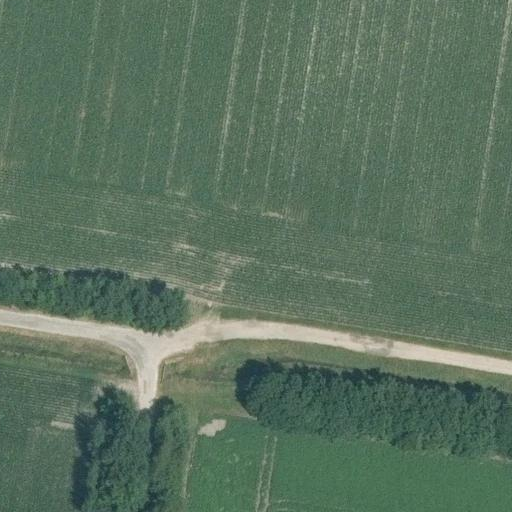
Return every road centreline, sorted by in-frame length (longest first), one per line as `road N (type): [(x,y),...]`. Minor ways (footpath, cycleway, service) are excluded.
road 1 (unclassified): [(511,372),(234,331),(146,343)]
road 2 (unclassified): [(130,511),(146,343)]
road 3 (unclassified): [(146,343),(0,319)]
